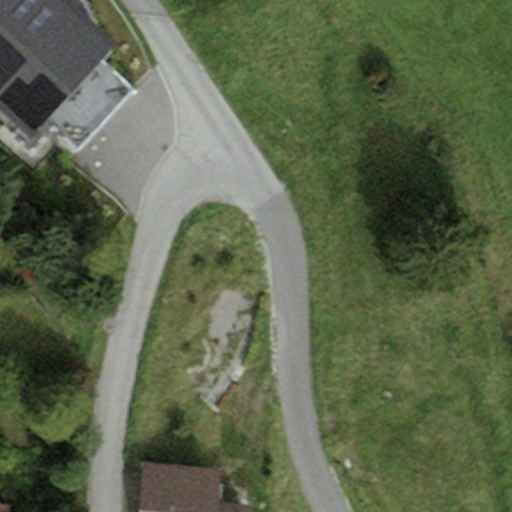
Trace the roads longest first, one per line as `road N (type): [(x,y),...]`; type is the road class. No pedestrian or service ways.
road 1 (residential): [(114,511),(120,357),(155,226),(177,183),(211,159),(234,159)]
road 2 (unclassified): [(234,159),(272,221),(296,306),(296,388),(310,469),(334,511)]
road 3 (unclassified): [(130,0),(167,41),(234,159)]
